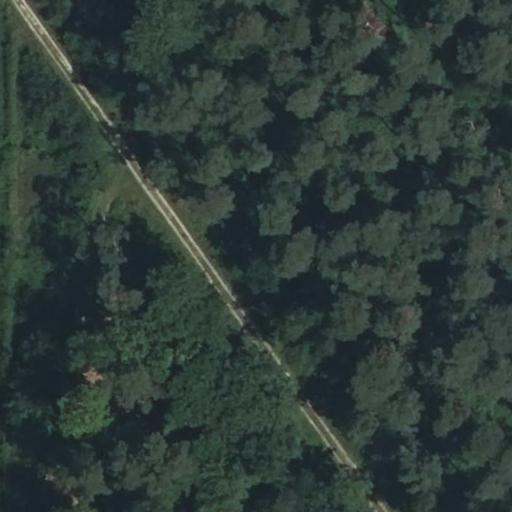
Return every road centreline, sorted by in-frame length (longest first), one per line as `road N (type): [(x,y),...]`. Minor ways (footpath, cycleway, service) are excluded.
road 1 (track): [(20,0),(381,511)]
road 2 (track): [(38,511),(120,140)]
